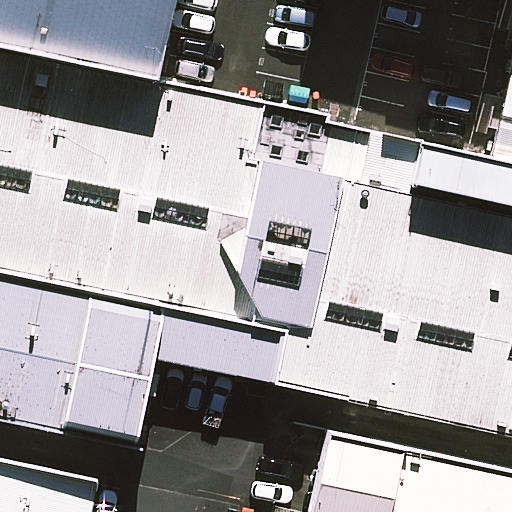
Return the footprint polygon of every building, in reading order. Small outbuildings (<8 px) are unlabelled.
[(173,0),(0,0),(0,45),(157,77),(173,0)] [(157,77),(0,45),(0,226),(181,266),(511,339),(511,163),(489,157),(157,77)] [(511,163),(511,51),(489,157),(511,163)] [(181,266),(0,226),(0,396),(145,428),(163,348),(181,266)] [(511,339),(181,266),(163,348),(511,422),(511,339)] [(296,511),(511,511),(511,443),(292,396),(269,506),(296,511)] [(102,511),(109,484),(0,460),(0,511),(102,511)]
